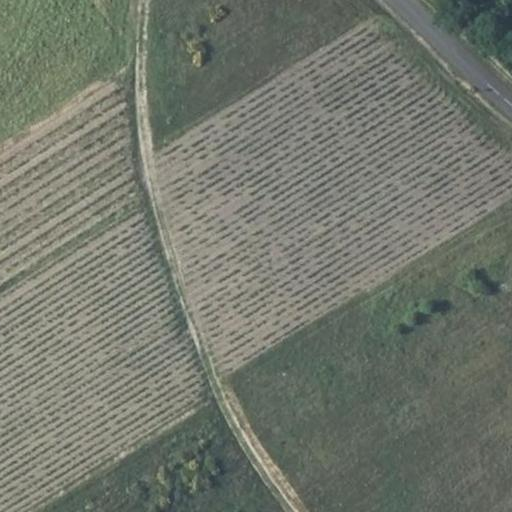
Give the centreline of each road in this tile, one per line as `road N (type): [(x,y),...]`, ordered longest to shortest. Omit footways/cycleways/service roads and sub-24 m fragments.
road 1 (track): [(135,0),(135,118),(166,247),(201,364),(254,469),(288,511)]
road 2 (residential): [(511,110),(392,0)]
